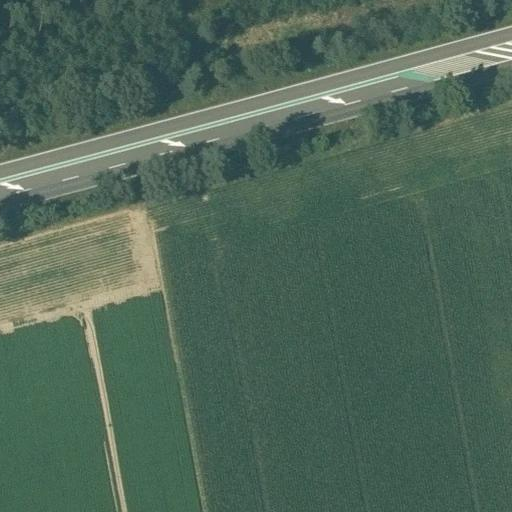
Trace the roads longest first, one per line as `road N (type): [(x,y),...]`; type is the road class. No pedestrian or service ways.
road 1 (trunk): [(511,47),(0,184)]
road 2 (trunk): [(0,191),(511,54)]
